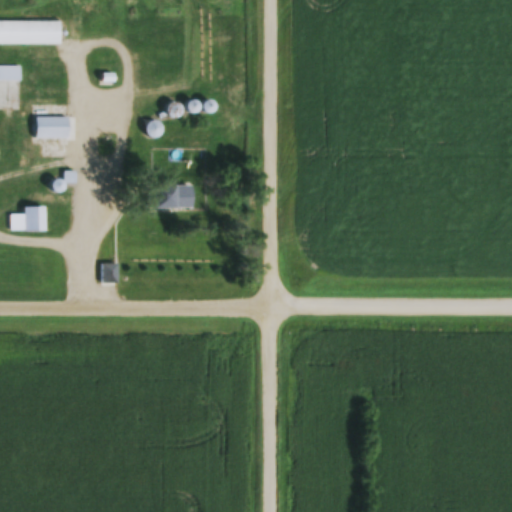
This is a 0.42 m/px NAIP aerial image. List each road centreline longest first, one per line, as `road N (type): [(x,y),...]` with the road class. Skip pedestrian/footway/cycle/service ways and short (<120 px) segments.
road 1 (residential): [(272,511),(272,0)]
road 2 (residential): [(272,304),(0,305)]
road 3 (residential): [(511,303),(272,304)]
